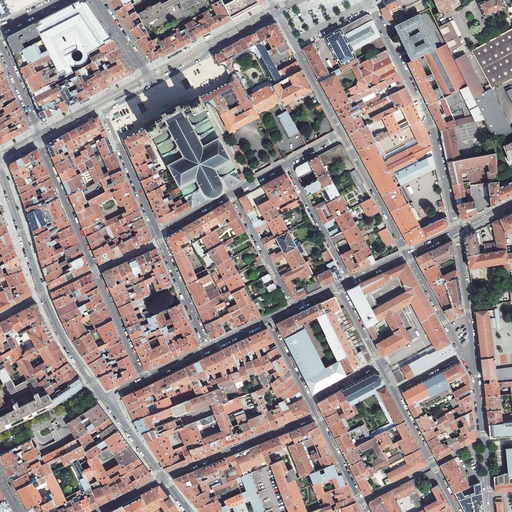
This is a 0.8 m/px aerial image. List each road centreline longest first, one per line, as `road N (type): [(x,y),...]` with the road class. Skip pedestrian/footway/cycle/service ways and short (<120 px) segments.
road 1 (residential): [(142,378),(0,43)]
road 2 (residential): [(456,229),(436,143),(368,2)]
road 3 (residential): [(96,0),(151,81),(277,13)]
road 4 (residential): [(162,477),(316,415)]
road 5 (residential): [(157,232),(99,103)]
road 6 (residential): [(342,133),(406,252)]
road 7 (residential): [(349,279),(287,162)]
road 8 (residential): [(207,347),(157,232)]
road 9 (residential): [(472,348),(456,229)]
